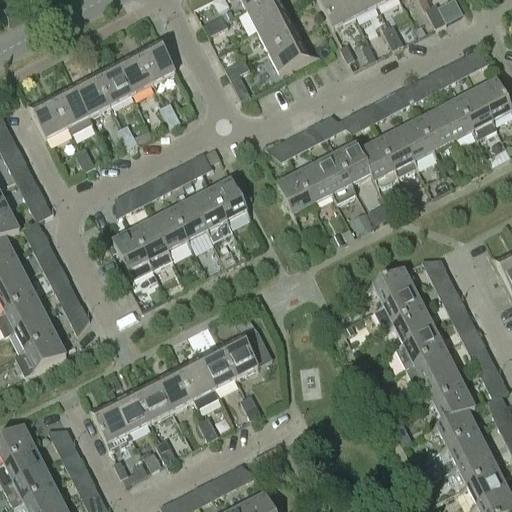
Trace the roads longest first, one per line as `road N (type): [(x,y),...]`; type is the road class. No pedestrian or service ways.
road 1 (residential): [(231,128),(266,135),(483,30)]
road 2 (residential): [(127,511),(295,427)]
road 3 (residential): [(70,207),(231,128)]
road 4 (residential): [(231,128),(164,0)]
road 5 (residential): [(115,334),(67,241),(70,207)]
